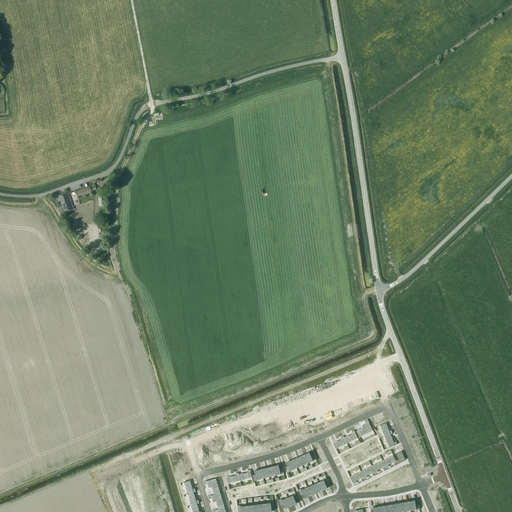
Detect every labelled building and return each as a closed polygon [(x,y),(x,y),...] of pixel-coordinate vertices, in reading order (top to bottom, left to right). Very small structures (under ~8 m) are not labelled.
[(97,189),(95,183),(91,184),(92,187),(91,187),(90,186),(76,191),(78,197),(92,192),(92,191),(97,189)] [(74,209),(68,192),(59,195),(63,206),(64,206),(66,212),(74,209)] [(365,426),(357,430),(360,435),(374,428),(370,421),(363,424),(365,426)] [(385,422),(379,424),(384,436),(390,433),(389,431),(385,422)] [(351,432),(343,436),(346,442),(357,437),(354,431),(351,432)] [(390,433),(384,436),(389,447),(394,444),(393,442),(390,433)] [(340,438),(332,442),(335,447),(346,442),(343,436),(340,438)] [(402,449),(395,452),(398,459),(405,456),(402,449)] [(308,451),(303,454),(306,462),(312,460),(312,461),(315,459),(312,453),(310,454),(308,451)] [(303,454),(297,456),(301,465),(306,462),(303,454)] [(393,455),(382,460),(385,466),(387,465),(396,461),(393,455)] [(297,456),(291,459),(295,467),(301,465),(297,456)] [(287,464),(285,465),(287,471),(290,470),(290,469),(295,467),(291,459),(286,461),(287,464)] [(382,460),(371,466),(374,471),(377,470),(385,466),(382,460)] [(277,464),(271,465),(273,474),(279,473),(282,473),(281,466),(277,466),(277,464)] [(271,465),(265,466),(267,475),(273,474),(271,465)] [(371,466),(360,471),(363,477),(366,476),(374,471),(371,466)] [(253,471),(251,472),(252,478),(252,479),(255,478),(261,476),(259,467),(253,469),(253,471)] [(244,471),(235,473),(236,479),(248,476),(246,470),(244,471)] [(360,471),(349,476),(352,482),(355,481),(363,477),(360,471)] [(232,474),(223,477),(225,483),(236,479),(235,473),(232,474)] [(323,479),(317,482),(321,490),(326,487),(325,485),(328,484),(325,478),(325,477),(322,478),(323,479)] [(216,478),(207,481),(209,487),(212,486),(214,494),(220,492),(216,478)] [(189,480),(183,482),(187,494),(193,492),(192,489),(189,480)] [(317,482),(312,484),(315,493),(321,490),(317,482)] [(312,484),(306,487),(310,495),(315,493),(312,484)] [(300,488),(297,489),(301,496),(303,494),(305,498),(310,495),(306,487),(301,489),(300,488)] [(193,492),(187,494),(190,505),(196,504),(195,501),(193,492)] [(214,494),(211,495),(213,501),(216,500),(219,509),(225,507),(220,492),(214,494)] [(292,495),(286,497),(290,506),(296,503),(295,500),(297,499),(294,492),(292,494),(292,495)] [(280,499),(277,500),(280,507),(283,506),(285,508),(290,506),(286,497),(280,500),(280,499)] [(416,499),(409,500),(410,504),(411,509),(417,509),(420,509),(419,502),(416,503),(416,499)] [(269,503),(262,504),(262,511),(269,511),(269,509),(272,508),(271,502),(268,502),(269,503)]
